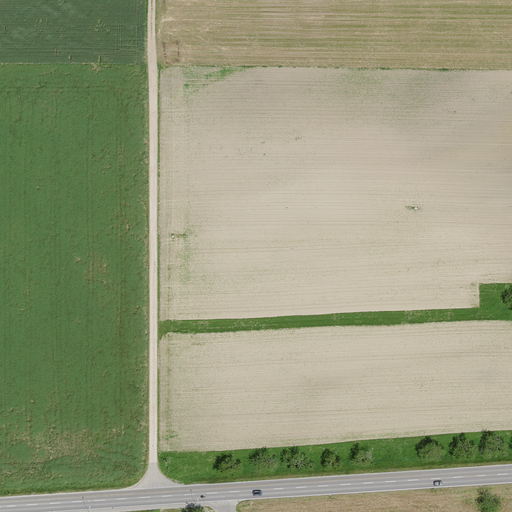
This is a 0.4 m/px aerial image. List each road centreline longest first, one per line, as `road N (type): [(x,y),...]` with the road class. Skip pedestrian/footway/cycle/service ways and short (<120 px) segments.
road 1 (secondary): [(221,492),(511,473)]
road 2 (secondary): [(0,506),(221,492)]
